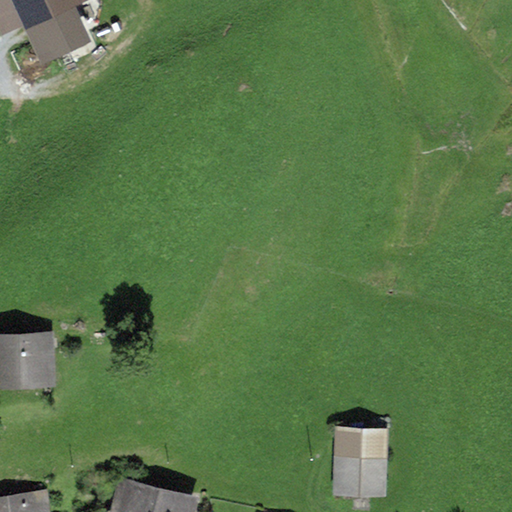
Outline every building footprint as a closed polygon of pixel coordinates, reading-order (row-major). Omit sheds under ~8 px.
[(19,0),(43,51),(82,32),(66,0),(19,0)] [(0,334),(0,372),(45,371),(44,333),(0,334)] [(340,430),(337,485),(379,487),(382,431),(340,430)] [(117,511),(182,511),(187,497),(161,490),(162,486),(145,481),(144,486),(125,481),(117,511)] [(0,511),(43,511),(39,482),(3,487),(4,498),(0,498),(0,511)]
